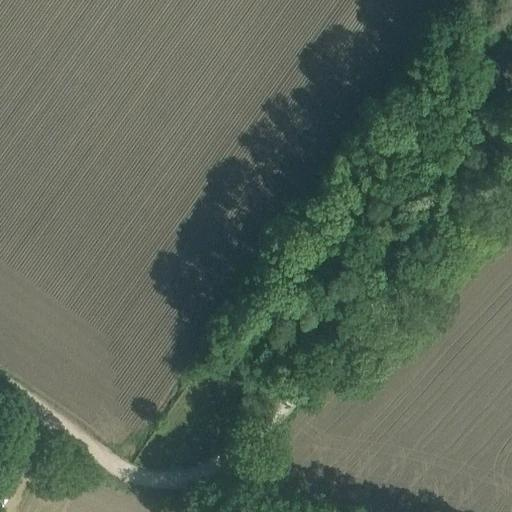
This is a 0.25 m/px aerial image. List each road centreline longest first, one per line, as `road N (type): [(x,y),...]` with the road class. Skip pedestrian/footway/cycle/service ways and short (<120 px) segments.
road 1 (track): [(197,473),(235,452),(346,344),(406,255),(511,147)]
road 2 (track): [(197,473),(132,476),(0,394)]
